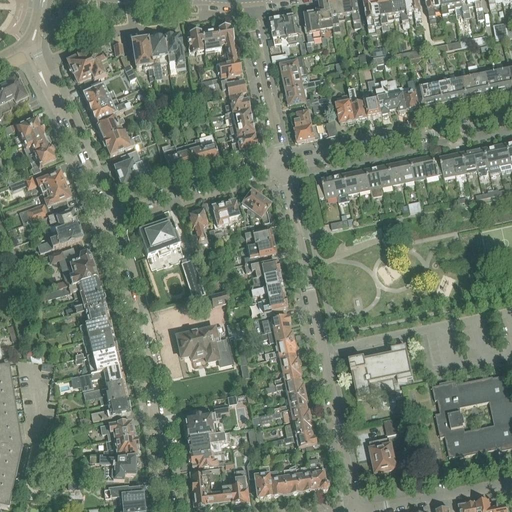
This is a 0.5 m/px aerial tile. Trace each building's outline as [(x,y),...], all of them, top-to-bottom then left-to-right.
[(361,30),(356,0),(346,0),(342,1),(346,22),(353,21),(355,32),(361,30)] [(382,27),(379,2),(377,2),(375,0),(371,1),(370,4),(364,4),(370,36),(376,35),(375,29),(382,27)] [(383,0),(383,1),(379,2),(382,27),(384,34),(390,33),(388,23),(395,21),(391,0),(383,0)] [(408,19),(405,0),(391,0),(395,21),(402,20),(404,31),(410,30),(409,19),(408,19)] [(405,0),(408,19),(409,19),(415,18),(417,29),(423,28),(418,0),(405,0)] [(435,15),(442,14),(440,0),(426,0),(430,27),(437,25),(435,15)] [(440,0),(442,14),(444,24),(451,23),(449,13),(456,12),(453,0),(440,0)] [(453,0),(456,12),(457,18),(464,17),(465,21),(471,20),(469,9),(467,0),(453,0)] [(467,0),(469,9),(476,8),(478,19),(478,22),(485,21),(484,18),(481,0),(467,0)] [(488,0),(490,12),(497,11),(498,11),(497,5),(503,4),(502,0),(488,0)] [(511,0),(502,0),(503,4),(504,6),(511,5),(511,9),(511,8),(511,0)] [(346,22),(342,1),(329,3),(333,28),(334,35),(341,34),(339,23),(346,22)] [(321,13),(317,13),(317,15),(321,33),(327,32),(327,29),(333,28),(329,3),(320,4),(321,13)] [(321,33),(317,15),(305,17),(307,31),(306,31),(308,44),(307,45),(308,52),(310,55),(313,55),(311,44),(314,43),(314,41),(322,39),(321,33)] [(297,18),(284,20),(289,47),(298,46),(298,45),(299,45),(301,46),(302,54),(307,53),(305,43),(303,43),(301,32),(300,32),(297,18)] [(291,59),(289,47),(284,20),(271,23),(275,48),(282,46),(283,53),(286,53),(288,60),(291,59)] [(507,26),(493,28),(495,44),(509,41),(508,33),(507,26)] [(220,31),(217,31),(217,33),(220,49),(223,49),(227,66),(238,63),(236,64),(235,61),(237,61),(235,50),(233,51),(232,43),(234,43),(231,29),(227,29),(226,28),(220,29),(220,31)] [(189,42),(187,43),(190,57),(195,56),(195,57),(204,55),(204,54),(201,34),(199,34),(199,33),(194,34),(194,35),(188,36),(189,42)] [(220,49),(217,33),(202,36),(202,34),(201,34),(204,54),(204,55),(205,58),(220,55),(219,54),(220,53),(220,49)] [(164,40),(168,65),(168,66),(175,65),(176,67),(177,74),(185,72),(184,70),(182,52),(180,37),(172,38),(171,36),(166,37),(165,39),(164,39),(164,40)] [(159,66),(168,65),(164,40),(164,39),(148,42),(154,82),(162,81),(159,66)] [(446,41),(447,46),(448,53),(461,51),(460,43),(451,45),(450,40),(446,41)] [(474,41),(460,43),(461,51),(475,48),(474,41)] [(154,83),(154,82),(148,42),(131,45),(133,55),(132,55),(133,63),(134,62),(135,72),(142,71),(142,73),(148,72),(150,83),(154,83)] [(447,46),(434,49),(435,56),(448,53),(447,46)] [(99,67),(107,64),(111,62),(108,56),(104,47),(96,51),(68,64),(74,77),(98,66),(99,67)] [(116,58),(123,57),(121,47),(114,48),(115,54),(116,58)] [(427,50),(414,53),(415,60),(418,60),(421,59),(422,59),(428,58),(427,50)] [(414,53),(400,55),(402,63),(410,61),(415,60),(414,53)] [(400,55),(387,58),(388,66),(390,65),(402,63),(400,55)] [(121,58),(121,60),(125,70),(130,68),(128,58),(121,58)] [(380,59),(373,60),(374,67),(378,67),(378,68),(388,66),(387,58),(380,59)] [(284,81),(301,78),(307,76),(304,59),(291,61),(291,64),(290,65),(288,65),(287,65),(285,67),(281,68),(282,74),(282,78),(284,81)] [(500,60),(495,61),(497,67),(498,72),(502,93),(511,91),(511,80),(510,69),(504,70),(503,66),(501,66),(500,60)] [(227,66),(217,68),(220,83),(235,80),(235,78),(241,77),(238,63),(227,66)] [(110,71),(107,64),(99,67),(98,66),(74,77),(78,86),(85,82),(86,85),(93,82),(94,83),(111,75),(110,72),(110,71)] [(135,81),(130,68),(125,70),(124,70),(130,83),(135,81)] [(502,93),(498,72),(486,74),(491,96),(502,93)] [(446,79),(438,80),(444,105),(456,103),(451,81),(450,78),(449,73),(445,74),(446,79)] [(491,96),(486,74),(474,76),(479,98),(491,96)] [(479,98),(474,76),(463,79),(467,101),(479,98)] [(430,77),(426,78),(428,86),(432,108),(444,105),(438,80),(431,82),(430,77)] [(16,105),(26,100),(25,99),(27,98),(23,90),(21,90),(16,80),(14,78),(11,78),(8,80),(6,82),(7,85),(0,87),(0,120),(1,120),(2,119),(3,118),(3,117),(2,116),(11,112),(9,108),(7,104),(14,101),(16,105)] [(301,78),(284,81),(287,95),(304,91),(326,86),(325,81),(310,84),(308,78),(301,79),(301,78)] [(467,101),(463,79),(451,81),(456,103),(467,101)] [(218,80),(201,84),(202,89),(206,88),(219,85),(218,80)] [(370,93),(363,95),(364,100),(368,121),(372,120),(373,121),(377,120),(378,119),(381,118),(377,95),(375,86),(374,82),(368,84),(370,93)] [(396,83),(388,84),(388,85),(388,91),(393,113),(398,112),(398,115),(400,115),(402,116),(404,116),(406,114),(406,113),(407,113),(402,91),(402,90),(397,91),(396,83)] [(246,91),(244,90),(243,84),(234,86),(234,85),(226,86),(226,84),(219,85),(206,88),(207,93),(215,91),(216,95),(219,94),(220,99),(221,99),(222,101),(227,100),(245,96),(245,95),(246,93),(246,91)] [(381,85),(375,86),(377,95),(381,118),(383,118),(383,119),(385,120),(388,119),(389,118),(389,117),(390,117),(390,114),(393,113),(388,91),(388,85),(388,84),(381,86),(381,85)] [(408,90),(402,91),(407,113),(420,110),(415,89),(414,84),(408,86),(408,90)] [(416,88),(415,89),(420,110),(432,108),(428,86),(416,88)] [(102,87),(82,96),(87,107),(86,109),(87,111),(89,112),(90,114),(116,102),(112,93),(106,96),(102,87)] [(330,104),(329,101),(329,99),(318,101),(312,102),(311,101),(306,102),(304,91),(287,95),(287,96),(286,99),(288,102),(290,109),(294,108),(296,109),(297,108),(300,108),(301,108),(302,106),(306,105),(307,109),(313,108),(330,104)] [(368,121),(364,100),(357,101),(355,91),(348,92),(349,97),(350,98),(351,104),(355,124),(360,123),(362,124),(366,123),(368,121)] [(230,106),(224,107),(226,116),(249,112),(248,109),(249,108),(248,105),(247,105),(245,96),(229,100),(230,106)] [(197,100),(190,102),(191,108),(199,107),(197,100)] [(336,103),(330,104),(332,111),(333,116),(338,115),(341,127),(348,125),(348,127),(354,126),(354,124),(355,124),(351,104),(343,106),(342,100),(336,101),(336,103)] [(116,102),(90,114),(91,116),(90,118),(91,120),(93,121),(95,126),(114,117),(125,113),(132,109),(133,109),(130,103),(119,109),(116,102)] [(330,104),(313,108),(315,115),(332,111),(330,104)] [(226,116),(225,117),(226,122),(228,121),(229,128),(233,127),(233,129),(251,125),(251,124),(252,123),(251,122),(252,121),(251,118),(250,118),(250,116),(249,112),(226,116)] [(292,118),(295,132),(312,128),(309,114),(292,118)] [(114,117),(95,126),(99,134),(99,137),(101,141),(103,142),(103,143),(122,135),(119,128),(123,126),(121,121),(116,123),(114,117)] [(18,124),(4,130),(7,137),(17,133),(19,138),(23,146),(43,137),(43,136),(44,133),(43,130),(40,128),(37,121),(23,127),(21,122),(17,123),(18,124)] [(326,126),(329,139),(337,137),(335,124),(326,126)] [(229,142),(231,142),(254,137),(253,131),(252,127),(252,125),(230,130),(229,130),(230,136),(228,137),(229,142)] [(298,146),(321,141),(320,136),(318,136),(316,128),(312,128),(295,132),(296,140),(295,141),(295,145),(298,146)] [(123,134),(122,135),(103,143),(103,144),(102,146),(104,150),(106,151),(110,159),(141,146),(138,138),(127,143),(123,134)] [(43,137),(23,146),(25,150),(23,151),(27,159),(28,159),(49,150),(50,149),(49,149),(49,148),(50,146),(48,142),(46,142),(43,136),(43,137)] [(257,150),(257,148),(258,147),(257,144),(256,143),(254,137),(231,142),(231,145),(232,146),(231,147),(233,155),(241,153),(243,154),(246,153),(247,152),(257,150)] [(211,165),(211,166),(219,164),(211,138),(199,141),(206,166),(211,165)] [(202,167),(206,166),(199,141),(195,142),(196,144),(188,147),(195,171),(202,169),(202,167)] [(182,173),(176,151),(175,148),(171,149),(171,147),(162,150),(171,178),(178,176),(178,174),(182,173)] [(187,173),(195,171),(188,147),(177,150),(176,148),(175,148),(176,151),(182,173),(187,171),(187,173)] [(511,170),(507,147),(496,149),(501,174),(511,171),(511,170)] [(496,149),(484,151),(489,173),(490,176),(501,174),(496,149)] [(50,150),(49,150),(28,159),(33,171),(31,171),(34,177),(41,174),(40,170),(55,163),(52,157),(54,155),(52,151),(51,150),(50,150)] [(489,173),(484,151),(473,154),(478,173),(478,175),(480,174),(481,176),(483,178),(487,177),(488,175),(488,173),(489,173)] [(124,166),(114,170),(119,182),(117,184),(119,188),(121,188),(122,190),(139,183),(140,187),(139,188),(140,189),(150,185),(150,184),(148,185),(141,164),(142,163),(141,163),(140,163),(136,153),(137,153),(136,152),(135,153),(120,159),(120,160),(122,159),(124,166)] [(466,175),(478,173),(473,154),(462,156),(466,175)] [(466,175),(462,156),(451,158),(455,178),(466,175)] [(455,178),(451,158),(440,161),(440,163),(443,176),(443,177),(444,180),(455,178)] [(422,161),(426,181),(427,184),(439,182),(438,177),(443,176),(440,163),(435,164),(434,159),(422,161)] [(426,181),(422,161),(411,163),(415,183),(426,181)] [(404,185),(415,183),(411,163),(400,166),(404,185)] [(404,185),(400,166),(389,168),(393,188),(404,185)] [(389,168),(377,170),(382,190),(393,188),(389,168)] [(382,190),(377,170),(367,173),(371,192),(372,200),(383,198),(382,190)] [(360,195),(371,192),(367,173),(355,175),(360,195)] [(47,195),(65,188),(64,186),(65,185),(64,181),(62,181),(60,175),(55,176),(54,174),(42,179),(43,182),(37,183),(42,196),(47,195)] [(9,175),(4,177),(8,185),(13,183),(9,175)] [(360,195),(355,175),(344,177),(348,197),(360,195)] [(349,202),(348,197),(344,177),(339,178),(339,177),(335,178),(335,179),(333,180),(337,199),(341,199),(342,203),(349,202)] [(32,178),(20,182),(23,189),(24,193),(28,192),(36,188),(35,184),(32,178)] [(337,199),(333,180),(322,182),(323,186),(325,200),(326,202),(337,199)] [(320,201),(325,200),(323,186),(317,187),(316,183),(320,205),(321,205),(320,201)] [(46,206),(26,213),(30,225),(37,222),(51,217),(48,209),(53,207),(54,210),(62,207),(67,205),(66,202),(70,201),(67,194),(68,193),(67,190),(65,189),(65,188),(47,195),(48,199),(44,200),(46,206)] [(247,214),(250,216),(261,200),(256,196),(256,195),(254,194),(253,194),(251,193),(247,199),(240,200),(242,207),(248,211),(247,213),(247,214)] [(266,203),(261,200),(250,216),(251,220),(253,219),(255,216),(260,220),(261,219),(263,227),(269,226),(269,225),(272,224),(270,216),(267,216),(266,213),(271,207),(269,206),(269,204),(267,203),(266,203)] [(224,206),(223,206),(228,227),(240,224),(244,223),(241,212),(237,213),(234,203),(229,205),(228,204),(225,205),(224,206)] [(217,208),(211,209),(215,222),(213,223),(215,231),(228,227),(223,206),(221,207),(220,206),(218,207),(217,208)] [(203,212),(188,216),(192,232),(197,249),(207,246),(202,229),(208,227),(203,212)] [(51,236),(77,226),(77,225),(78,223),(77,220),(75,219),(73,213),(55,219),(55,218),(42,223),(44,229),(48,228),(51,236)] [(30,225),(28,226),(30,231),(39,228),(37,222),(30,225)] [(179,248),(175,235),(176,235),(174,230),(173,230),(171,222),(157,227),(157,229),(153,230),(152,228),(141,232),(138,233),(141,242),(142,242),(143,245),(142,245),(147,259),(157,256),(159,259),(170,255),(169,252),(179,248)] [(344,230),(342,223),(331,226),(332,232),(344,230)] [(78,228),(77,226),(51,236),(47,237),(50,244),(38,248),(41,256),(83,241),(81,235),(82,234),(80,228),(78,228)] [(257,235),(239,239),(240,245),(244,244),(245,250),(272,244),(272,241),(273,240),(272,237),(270,235),(270,232),(265,233),(264,231),(256,233),(257,235)] [(245,266),(246,266),(250,265),(258,264),(257,260),(275,256),(274,253),(275,251),(275,248),(273,247),(272,244),(245,250),(247,260),(243,261),(245,266)] [(73,250),(49,258),(51,265),(58,263),(65,284),(58,286),(59,291),(97,280),(90,259),(86,255),(81,257),(79,262),(80,264),(79,265),(79,263),(77,264),(75,258),(73,250)] [(26,258),(29,265),(39,261),(37,254),(26,258)] [(193,259),(181,263),(193,298),(205,294),(193,259)] [(277,267),(276,264),(261,267),(261,266),(250,268),(250,265),(246,266),(246,268),(244,268),(245,276),(253,274),(255,281),(256,280),(279,276),(278,273),(279,271),(279,268),(277,267)] [(253,287),(248,288),(249,294),(281,287),(280,282),(282,282),(281,277),(279,277),(279,276),(256,280),(255,281),(252,281),(253,287)] [(99,286),(97,280),(59,291),(40,297),(41,304),(73,294),(75,300),(75,301),(80,299),(81,300),(101,294),(101,293),(100,292),(101,290),(101,287),(99,286)] [(281,287),(249,294),(251,300),(259,298),(260,304),(263,303),(284,299),(284,297),(285,297),(284,292),(283,292),(281,287)] [(77,308),(65,311),(67,318),(80,315),(105,308),(104,303),(105,301),(104,298),(102,297),(101,295),(101,294),(81,300),(81,301),(76,302),(77,308)] [(226,299),(224,294),(209,298),(212,310),(228,305),(226,299)] [(260,304),(257,305),(260,316),(286,311),(286,308),(287,306),(286,303),(285,302),(284,299),(263,303),(260,304)] [(80,315),(83,328),(108,321),(105,308),(80,315)] [(270,322),(262,324),(265,336),(289,331),(288,327),(290,326),(288,318),(270,322)] [(83,344),(112,337),(111,330),(112,327),(111,324),(109,323),(108,321),(83,328),(79,329),(82,339),(83,344)] [(220,368),(232,366),(233,368),(234,368),(228,339),(220,341),(219,339),(224,338),(222,329),(198,335),(198,333),(189,335),(189,337),(177,339),(180,350),(178,352),(180,357),(181,358),(182,360),(191,358),(192,362),(206,359),(207,365),(218,362),(217,362),(219,362),(220,368)] [(285,347),(294,345),(292,335),(290,335),(289,331),(254,339),(255,344),(269,341),(270,346),(275,345),(275,347),(284,345),(285,347)] [(114,343),(112,337),(83,344),(84,349),(87,359),(92,357),(116,352),(116,351),(117,348),(116,345),(114,343)] [(274,355),(265,356),(267,363),(269,362),(295,357),(294,353),(295,352),(294,345),(285,347),(284,345),(275,347),(277,356),(275,356),(274,355)] [(352,375),(358,402),(396,395),(397,394),(394,380),(397,380),(398,384),(413,381),(407,348),(391,351),(392,356),(365,361),(365,360),(349,363),(350,364),(352,375)] [(116,352),(92,357),(93,359),(87,361),(91,376),(120,369),(120,368),(121,367),(120,361),(118,361),(116,352)] [(247,367),(244,354),(238,355),(241,368),(247,367)] [(30,358),(31,364),(42,366),(40,355),(30,358)] [(295,357),(269,362),(270,367),(279,365),(281,373),(281,375),(290,373),(290,371),(299,369),(299,368),(301,367),(300,362),(297,362),(297,361),(296,361),(295,357)] [(43,373),(53,374),(54,368),(42,366),(41,372),(43,373)] [(0,508),(9,511),(21,455),(22,451),(9,367),(0,368),(0,508)] [(107,388),(124,384),(123,381),(124,379),(124,376),(121,375),(120,369),(91,376),(80,378),(83,393),(93,391),(91,382),(105,379),(107,388)] [(280,382),(274,384),(275,388),(300,383),(299,379),(301,378),(299,371),(299,369),(290,371),(290,373),(281,375),(283,381),(280,381),(280,382)] [(511,398),(509,399),(505,378),(497,380),(493,381),(493,379),(459,386),(457,387),(457,388),(453,389),(452,385),(432,389),(435,403),(438,403),(440,416),(436,417),(440,440),(445,439),(450,461),(461,458),(462,459),(498,452),(498,451),(501,450),(502,453),(511,451),(511,398)] [(296,399),(305,397),(303,387),(301,387),(300,383),(275,388),(269,390),(266,390),(267,395),(281,392),(281,393),(285,392),(286,399),(295,397),(296,399)] [(124,384),(107,388),(107,390),(84,395),(86,403),(100,400),(101,407),(107,406),(127,402),(124,384)] [(274,416),(306,409),(305,405),(307,404),(305,397),(296,399),(295,397),(286,399),(288,408),(280,410),(274,411),(274,416)] [(127,402),(107,406),(109,413),(92,417),(93,424),(111,420),(118,418),(130,416),(129,410),(130,408),(129,404),(127,403),(127,402)] [(187,430),(185,430),(187,441),(220,436),(218,421),(221,421),(220,416),(228,415),(227,407),(213,409),(214,417),(201,419),(201,417),(194,418),(194,420),(185,421),(187,430)] [(274,416),(252,421),(253,427),(259,426),(260,427),(273,424),(273,422),(282,420),(283,426),(285,426),(292,424),(292,425),(301,423),(301,425),(310,423),(310,421),(308,413),(307,413),(306,409),(274,416)] [(92,427),(90,420),(80,422),(82,429),(92,427)] [(403,434),(401,421),(385,425),(387,438),(403,434)] [(285,428),(284,430),(286,440),(311,435),(311,431),(312,430),(310,423),(301,425),(301,423),(292,425),(293,427),(285,428)] [(109,444),(134,440),(134,439),(136,438),(135,432),(133,432),(132,424),(101,429),(102,437),(108,436),(109,444)] [(188,449),(186,451),(187,455),(189,456),(189,458),(211,454),(211,455),(221,454),(220,446),(230,444),(229,435),(220,436),(187,441),(188,449)] [(286,440),(277,442),(278,446),(278,448),(292,445),(293,446),(296,445),(298,451),(301,450),(304,449),(305,453),(306,455),(314,454),(312,448),(316,447),(314,439),(312,439),(311,435),(286,440)] [(134,441),(134,440),(109,444),(106,444),(108,453),(108,456),(104,456),(104,460),(118,460),(118,458),(120,457),(121,458),(127,457),(127,458),(137,457),(136,449),(137,449),(136,441),(134,441)] [(369,444),(376,476),(396,471),(391,447),(390,447),(389,440),(369,444)] [(51,452),(50,458),(66,459),(65,450),(51,452)] [(190,459),(188,461),(188,464),(190,465),(191,466),(192,469),(201,468),(201,470),(217,468),(216,463),(212,463),(211,455),(211,454),(189,458),(190,459)] [(89,460),(89,467),(100,467),(100,469),(105,469),(105,471),(93,471),(92,483),(104,484),(112,484),(117,485),(124,485),(124,478),(129,479),(135,479),(136,468),(138,467),(138,462),(137,461),(136,461),(136,459),(117,462),(102,462),(102,460),(89,460)] [(264,500),(286,497),(282,474),(281,474),(281,473),(269,475),(268,469),(253,472),(251,460),(247,468),(249,481),(254,480),(255,489),(256,500),(257,500),(257,501),(258,501),(259,501),(263,501),(264,500)] [(320,465),(308,467),(309,470),(312,493),(313,493),(315,494),(317,493),(318,492),(319,492),(322,494),(326,493),(328,490),(327,486),(325,485),(323,474),(322,474),(322,472),(321,472),(320,465)] [(284,479),(283,479),(286,497),(293,496),(294,497),(296,496),(297,495),(299,495),(295,472),(295,468),(288,472),(283,473),(284,479)] [(222,494),(221,489),(210,491),(209,486),(213,486),(212,478),(220,477),(220,475),(224,475),(223,470),(192,474),(193,476),(190,476),(193,507),(191,507),(191,509),(200,508),(205,507),(207,507),(207,506),(206,496),(222,494)] [(295,472),(299,495),(305,494),(310,493),(312,493),(309,470),(295,472)] [(236,493),(230,494),(231,504),(231,506),(249,504),(249,503),(248,503),(246,489),(245,481),(244,479),(234,480),(234,482),(235,488),(236,493)] [(117,485),(112,484),(104,484),(106,501),(119,500),(120,508),(123,508),(143,506),(143,505),(143,503),(143,500),(142,498),(141,491),(127,493),(126,492),(120,492),(118,491),(117,485)] [(206,496),(207,506),(231,504),(230,494),(236,493),(235,488),(221,489),(222,494),(206,496)] [(489,503),(476,506),(477,511),(505,511),(505,508),(499,509),(499,508),(496,509),(492,510),(491,508),(490,508),(489,504),(489,503)]
